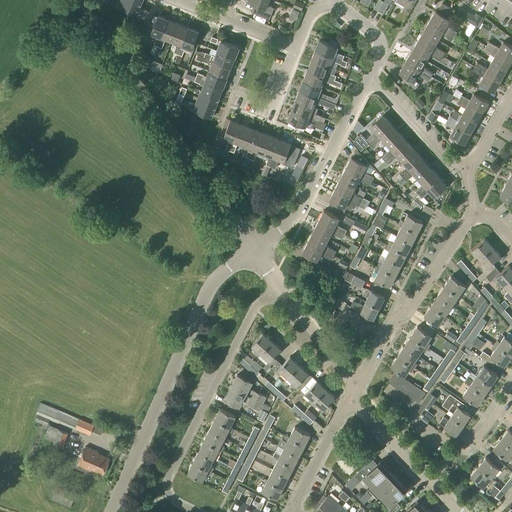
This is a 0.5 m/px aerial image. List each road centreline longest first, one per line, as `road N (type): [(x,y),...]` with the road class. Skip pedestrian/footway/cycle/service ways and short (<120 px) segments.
road 1 (residential): [(252,249),(75,0)]
road 2 (residential): [(108,511),(206,292),(252,249)]
road 3 (residential): [(191,511),(172,500),(168,475),(254,305),(284,292)]
road 4 (residential): [(252,249),(300,213),(369,74)]
road 5 (residential): [(355,385),(475,212)]
road 6 (residential): [(290,511),(355,385)]
road 7 (residential): [(466,167),(448,163),(369,74)]
road 8 (residential): [(511,383),(491,419),(427,481)]
road 9 (residential): [(427,481),(365,410),(355,385)]
